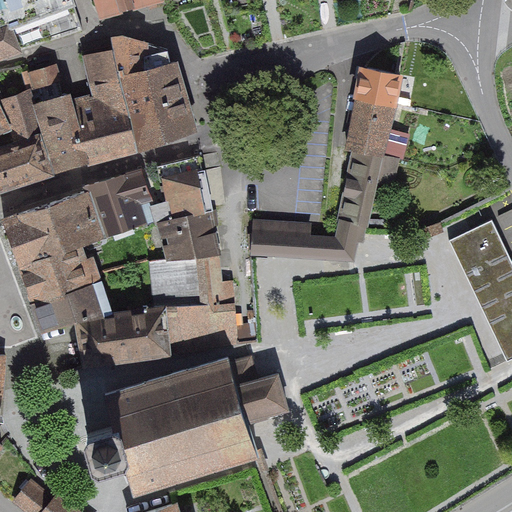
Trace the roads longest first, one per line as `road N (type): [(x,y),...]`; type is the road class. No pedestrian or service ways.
road 1 (residential): [(0,203),(196,139),(215,113),(207,87),(385,31),(480,26)]
road 2 (residential): [(480,26),(482,91),(511,160)]
